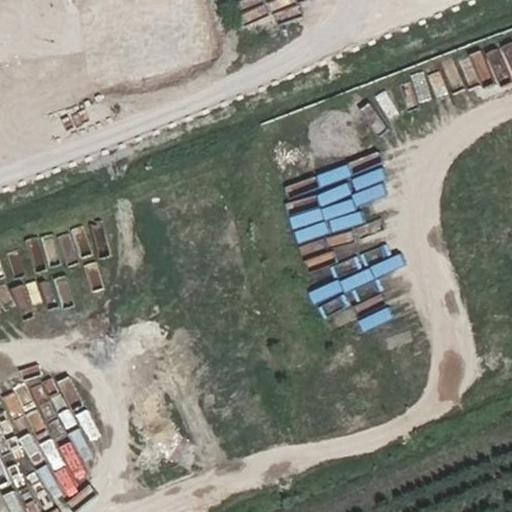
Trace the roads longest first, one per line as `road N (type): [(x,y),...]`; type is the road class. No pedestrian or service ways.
road 1 (track): [(0,273),(223,173),(274,159),(389,161),(511,176)]
road 2 (track): [(511,104),(389,161)]
